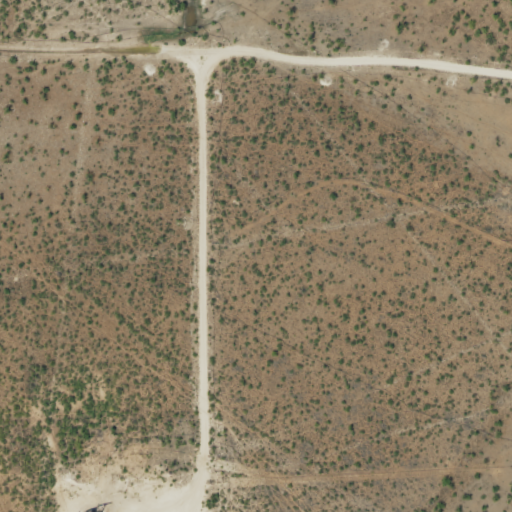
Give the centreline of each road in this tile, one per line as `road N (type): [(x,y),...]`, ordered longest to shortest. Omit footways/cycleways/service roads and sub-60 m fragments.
road 1 (track): [(511,84),(0,60)]
road 2 (track): [(210,68),(214,511)]
